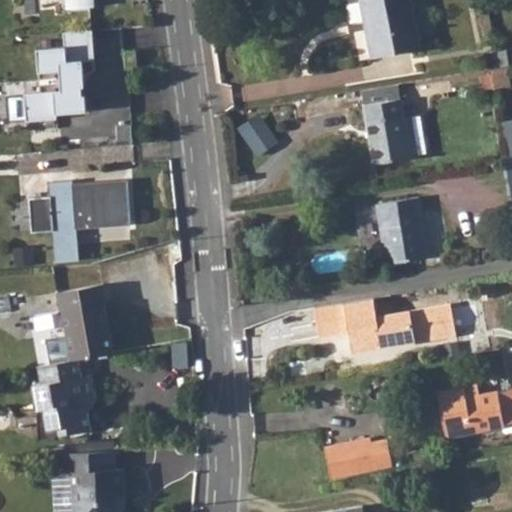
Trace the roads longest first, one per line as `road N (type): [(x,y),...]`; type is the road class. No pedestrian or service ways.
road 1 (tertiary): [(224,315),(176,0)]
road 2 (residential): [(224,315),(511,264)]
road 3 (unknown): [(200,150),(0,166)]
road 4 (tertiary): [(219,511),(224,315)]
